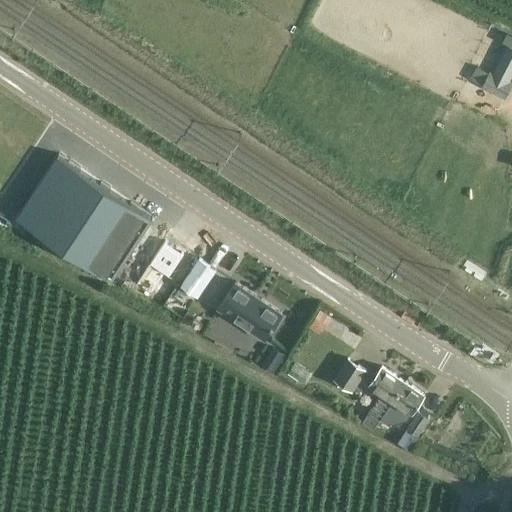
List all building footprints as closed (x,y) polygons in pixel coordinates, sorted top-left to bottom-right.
[(511,34),(507,31),(502,41),(508,44),(511,45),(511,34)] [(490,72),(482,86),(504,98),(511,84),(509,83),(511,76),(511,45),(508,44),(492,73),(490,72)] [(478,66),(470,80),(482,86),(490,72),(478,66)] [(57,156),(16,217),(108,278),(149,217),(57,156)] [(197,295),(216,267),(199,256),(181,284),(197,295)] [(265,337),(282,312),(237,282),(220,307),(265,337)] [(321,314),(313,326),(322,332),(330,320),(321,314)] [(274,346),(262,364),(275,373),(287,355),(274,346)] [(361,378),(367,369),(350,358),(336,378),(354,389),(361,378)] [(282,375),(294,378),(297,365),(284,362),(282,375)] [(381,419),(385,413),(394,399),(406,381),(383,366),(371,384),(381,390),(362,421),(374,428),(380,418),(381,419)] [(367,369),(361,378),(368,383),(376,372),(368,367),(367,369)] [(380,418),(378,421),(390,428),(407,423),(409,419),(414,412),(426,394),(406,381),(394,399),(385,413),(381,419),(380,418)] [(419,433),(430,417),(420,410),(409,427),(419,433)]
